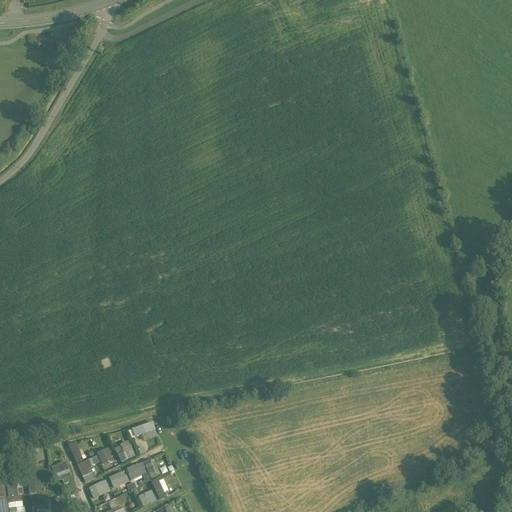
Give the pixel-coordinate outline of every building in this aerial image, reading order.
[(138,455),(145,453),(141,442),(156,438),(151,422),(127,429),(130,439),(138,436),(141,447),(136,448),(138,455)] [(75,464),(83,460),(76,441),(67,444),(75,464)] [(127,441),(113,447),(119,462),(133,457),(127,441)] [(107,448),(96,453),(101,465),(112,460),(107,448)] [(40,451),(25,454),(27,465),(42,462),(40,451)] [(84,482),(96,477),(91,466),(99,463),(96,456),(76,465),(84,482)] [(125,470),(131,482),(148,475),(150,479),(160,475),(152,457),(125,470)] [(65,465),(52,469),(56,482),(69,478),(65,465)] [(35,467),(27,469),(29,476),(36,474),(35,467)] [(123,471),(108,478),(113,490),(128,482),(123,471)] [(38,479),(28,480),(30,495),(40,494),(38,479)] [(137,496),(142,507),(165,498),(156,479),(149,482),(152,490),(137,496)] [(105,480),(88,487),(92,499),(110,492),(105,480)] [(14,482),(6,483),(8,497),(16,496),(14,482)] [(20,498),(8,499),(9,508),(21,506),(20,498)] [(124,511),(123,508),(118,511),(113,500),(104,505),(107,511),(104,511),(124,511)] [(46,502),(32,504),(33,511),(47,510),(46,502)]
